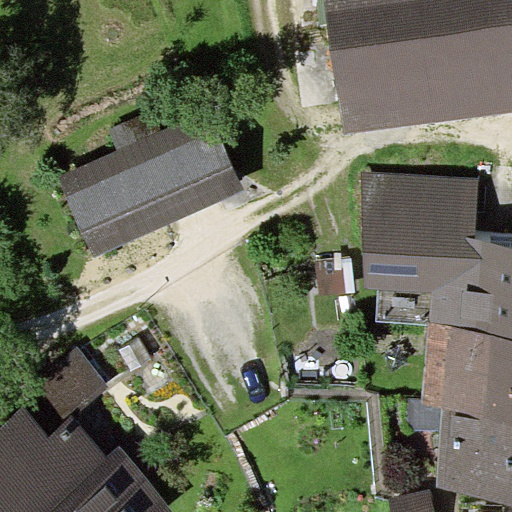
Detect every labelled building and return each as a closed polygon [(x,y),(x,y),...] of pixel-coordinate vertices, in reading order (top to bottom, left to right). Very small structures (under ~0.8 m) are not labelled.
[(324,0),(343,137),(511,113),(511,7),(511,0),(324,0)] [(110,147),(53,169),(79,233),(217,178),(186,99),(104,131),(110,147)] [(480,178),(360,171),(366,290),(380,290),(377,322),(428,326),(511,332),(511,242),(476,240),(480,178)] [(344,290),(342,269),(322,271),(324,292),(344,290)] [(511,417),(511,332),(428,326),(423,405),(443,407),(443,412),(511,417)] [(0,511),(12,511),(69,466),(34,424),(85,383),(63,357),(0,407),(0,511)] [(511,500),(511,417),(443,412),(437,489),(511,500)] [(12,511),(145,511),(92,447),(69,466),(12,511)] [(420,511),(413,485),(378,493),(382,511),(420,511)]
